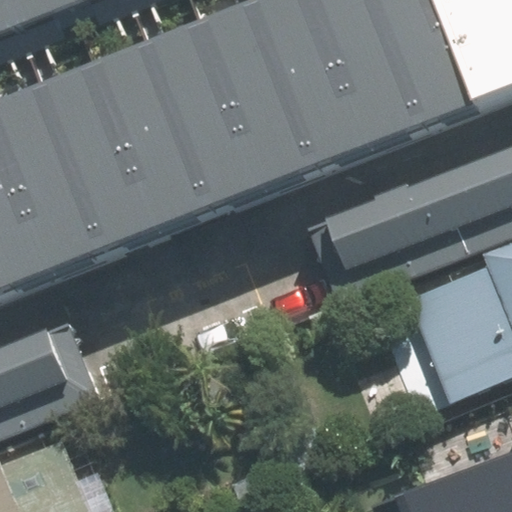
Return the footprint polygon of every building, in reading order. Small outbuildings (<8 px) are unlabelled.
[(511,0),(0,0),(0,305),(511,99),(511,0)] [(511,238),(511,151),(339,216),(368,292),(480,251),(511,238)] [(423,421),(511,385),(511,247),(493,255),(497,266),(418,298),(429,326),(391,341),(423,421)] [(0,412),(96,375),(76,325),(0,354),(0,412)] [(333,423),(293,428),(302,503),(342,499),(333,423)] [(10,458),(0,462),(0,511),(96,511),(68,443),(12,465),(10,458)] [(511,511),(511,452),(402,498),(407,511),(511,511)]
